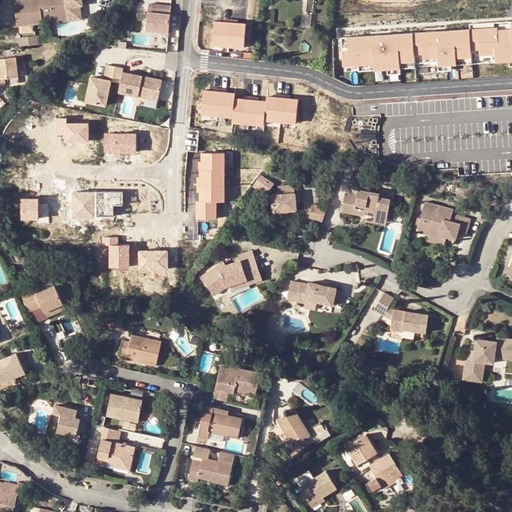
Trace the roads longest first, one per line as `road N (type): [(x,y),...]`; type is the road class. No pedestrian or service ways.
road 1 (unclassified): [(511,82),(350,92),(306,73),(186,58)]
road 2 (residential): [(158,510),(182,391),(93,367),(59,373)]
road 3 (residential): [(0,436),(74,492),(158,510)]
road 4 (unclassified): [(439,293),(306,244)]
road 5 (residential): [(173,170),(33,170)]
road 6 (unknown): [(248,511),(276,386)]
